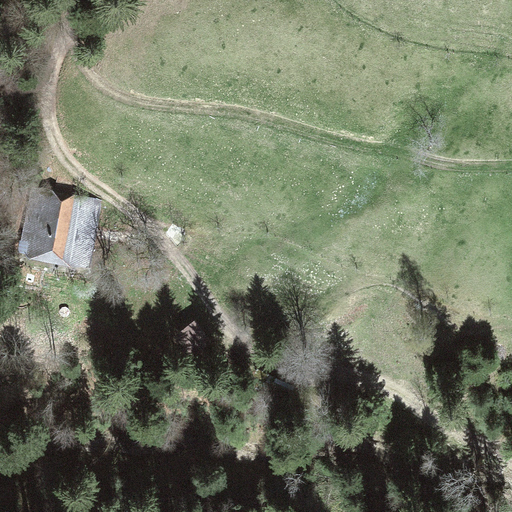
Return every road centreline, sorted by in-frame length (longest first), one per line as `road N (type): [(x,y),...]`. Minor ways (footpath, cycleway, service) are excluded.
road 1 (track): [(511,472),(385,387),(256,357),(151,225),(67,159),(54,137),(47,86),(76,0)]
road 2 (track): [(69,25),(87,71),(126,96),(234,110),(443,164),(511,167)]
